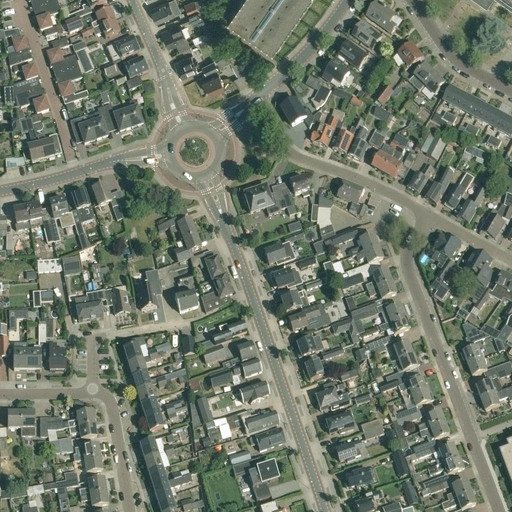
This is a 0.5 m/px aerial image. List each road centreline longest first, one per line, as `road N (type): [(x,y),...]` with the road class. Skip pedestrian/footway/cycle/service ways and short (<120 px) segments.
road 1 (secondary): [(324,511),(205,179)]
road 2 (residential): [(475,440),(408,271),(409,246),(429,216)]
road 3 (residential): [(429,216),(292,153),(254,103)]
road 4 (residential): [(73,174),(16,0)]
road 5 (residential): [(91,391),(93,349),(102,336),(192,320)]
road 6 (secondary): [(254,103),(293,71),(349,0)]
road 7 (residential): [(511,91),(460,65),(412,0)]
road 8 (residential): [(128,511),(111,402),(91,391)]
road 9 (tertiary): [(175,114),(132,0)]
